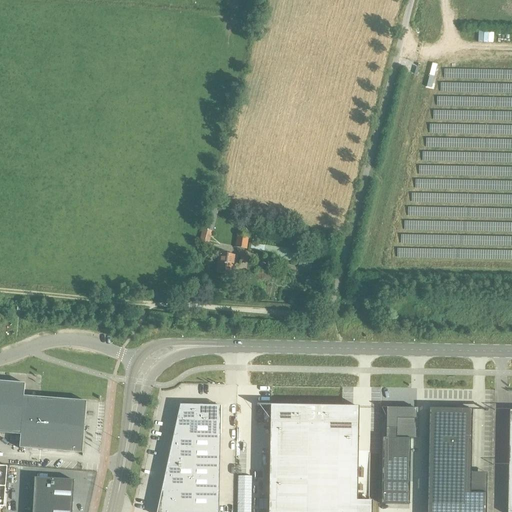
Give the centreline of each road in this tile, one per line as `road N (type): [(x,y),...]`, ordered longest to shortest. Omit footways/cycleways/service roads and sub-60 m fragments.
road 1 (unclassified): [(511,352),(183,347),(145,366)]
road 2 (unclassified): [(330,310),(411,0)]
road 3 (track): [(154,304),(319,317),(330,310)]
road 4 (track): [(0,291),(154,304)]
road 5 (unclassified): [(145,366),(75,340),(0,360)]
road 6 (unclassified): [(145,366),(113,511)]
